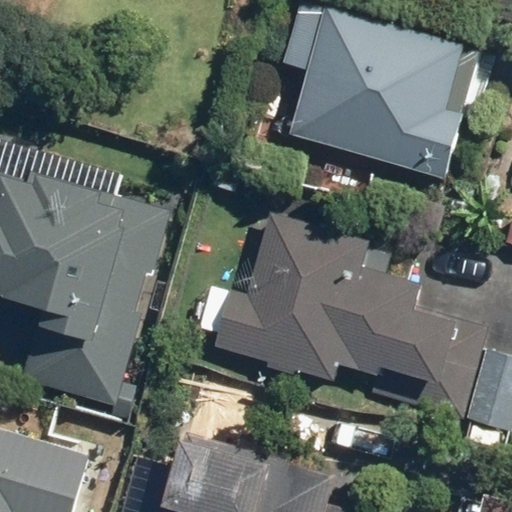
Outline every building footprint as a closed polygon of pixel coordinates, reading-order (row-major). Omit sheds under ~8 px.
[(494,49),(333,0),(304,0),(284,64),(311,72),(293,130),(454,180),(494,49)] [(511,0),(498,0),(494,19),(511,23),(511,0)] [(0,178),(0,289),(48,305),(25,374),(118,405),(166,262),(128,249),(138,218),(105,207),(111,190),(43,168),(38,182),(3,170),(0,178)] [(380,241),(275,211),(251,293),(235,288),(218,347),(468,418),(491,337),(466,330),(469,320),(426,308),(433,284),(373,267),(380,241)] [(275,399),(188,374),(148,511),(330,511),(343,469),(262,446),(275,399)] [(82,511),(99,453),(0,425),(0,511),(82,511)] [(511,511),(511,497),(488,491),(482,511),(511,511)]
